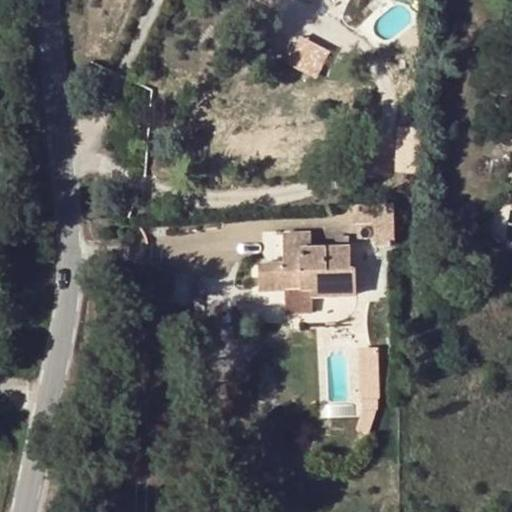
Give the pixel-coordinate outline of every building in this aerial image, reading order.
[(414,169),(416,129),(402,129),(401,169),(414,169)] [(394,205),(352,207),(353,225),(376,224),(377,247),(395,246),(394,205)] [(350,268),(350,247),(311,248),(310,233),(283,233),(284,264),(259,264),(260,290),(284,289),(311,289),(312,296),(356,295),(355,267),(350,268)] [(312,298),(312,296),(311,289),(284,289),(284,298),(312,298)] [(378,361),(361,361),(362,404),(360,408),(362,408),(356,429),(369,434),(379,405),(378,361)]
